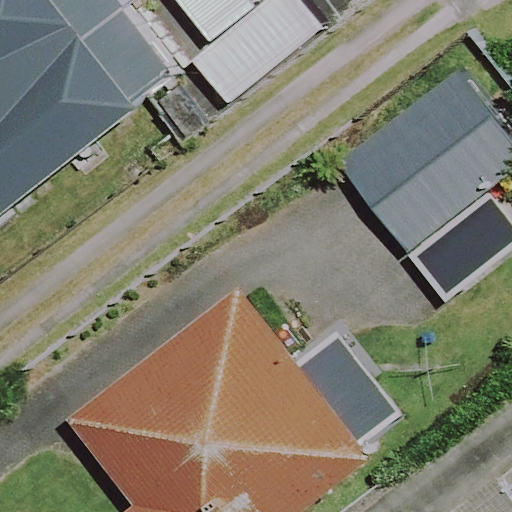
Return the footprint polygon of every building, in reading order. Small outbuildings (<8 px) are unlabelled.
[(0,0),(0,219),(196,72),(141,0),(0,0)] [(199,0),(224,32),(266,0),(199,0)] [(511,179),(511,137),(466,79),(346,173),(454,309),(511,262),(511,231),(487,199),(511,179)] [(299,368),(247,301),(81,428),(140,506),(132,511),(316,511),(417,434),(341,335),(299,368)] [(511,511),(511,485),(476,511),(511,511)]
